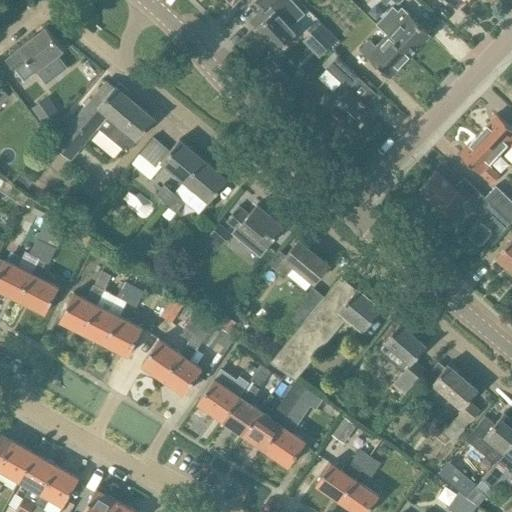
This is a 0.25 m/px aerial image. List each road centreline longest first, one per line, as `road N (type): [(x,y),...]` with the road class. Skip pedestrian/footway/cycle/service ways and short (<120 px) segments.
road 1 (residential): [(511,393),(60,15),(33,14),(0,40)]
road 2 (residential): [(342,214),(144,0)]
road 3 (residential): [(342,214),(511,36)]
road 4 (residential): [(208,511),(0,393)]
road 5 (residential): [(511,352),(342,214)]
